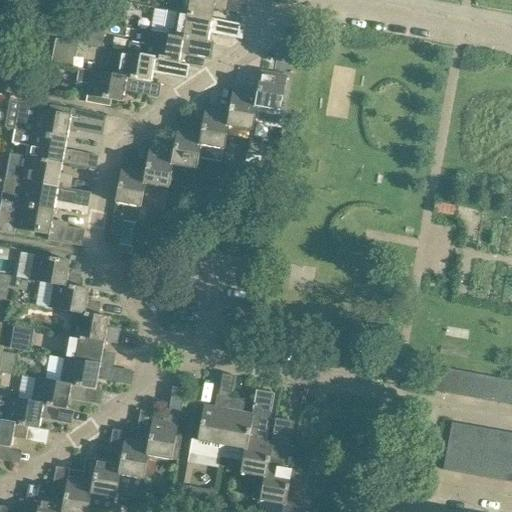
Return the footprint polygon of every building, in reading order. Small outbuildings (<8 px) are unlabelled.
[(236,0),(177,0),(175,12),(212,19),(214,10),(219,10),(223,14),(226,12),(231,12),(236,12),(238,16),(247,11),(249,2),(236,0)] [(102,1),(98,21),(113,24),(117,4),(102,1)] [(166,11),(162,34),(171,36),(208,43),(209,33),(242,39),(244,26),(212,19),(175,12),(166,11)] [(127,53),(168,61),(168,62),(179,64),(180,53),(211,58),(214,44),(208,43),(171,36),(162,34),(147,31),(145,44),(129,41),(127,53)] [(56,40),(51,64),(62,66),(67,43),(56,40)] [(115,75),(115,76),(140,80),(140,81),(151,83),(153,73),(154,64),(158,65),(160,70),(166,71),(168,62),(168,61),(127,53),(119,51),(115,75)] [(49,72),(50,63),(39,62),(38,71),(49,72)] [(78,68),(76,82),(89,84),(86,102),(110,107),(111,100),(123,102),(125,91),(138,94),(140,81),(140,80),(115,76),(115,75),(78,68)] [(257,95),(255,107),(256,108),(280,112),(286,76),(261,72),(256,95),(257,95)] [(254,108),(256,95),(233,91),(228,114),(230,114),(227,127),(228,127),(252,131),(256,108),(254,108)] [(71,109),(70,115),(39,109),(39,105),(20,101),(9,99),(2,128),(14,130),(67,140),(69,130),(102,136),(106,117),(71,109)] [(202,134),(197,159),(198,159),(222,163),(228,127),(227,127),(230,114),(228,114),(205,110),(201,133),(202,134)] [(173,153),(171,164),(172,165),(196,169),(198,159),(197,159),(202,134),(201,133),(177,129),(173,153)] [(14,130),(10,154),(63,164),(96,170),(99,156),(65,150),(67,140),(14,130)] [(146,172),(144,185),(145,186),(167,190),(172,165),(171,164),(173,153),(149,148),(145,172),(146,172)] [(10,154),(6,177),(71,190),(73,180),(66,178),(63,182),(59,181),(61,173),(63,164),(10,154)] [(245,171),(243,177),(271,159),(248,155),(245,171)] [(121,167),(115,203),(141,208),(145,186),(144,185),(146,172),(145,172),(121,167)] [(231,169),(230,176),(243,178),(243,177),(245,171),(231,169)] [(71,190),(6,177),(1,200),(54,210),(56,201),(62,202),(62,203),(88,208),(91,193),(71,190)] [(203,187),(202,195),(215,197),(216,189),(203,187)] [(15,229),(31,232),(49,235),(48,241),(82,247),(85,230),(60,225),(55,229),(51,229),(54,210),(1,200),(0,208),(0,232),(14,235),(15,229)] [(173,215),(186,217),(188,209),(175,207),(173,215)] [(145,234),(158,236),(160,228),(147,226),(145,234)] [(118,252),(131,255),(133,247),(131,247),(134,232),(122,230),(118,252)] [(67,280),(70,261),(50,258),(35,255),(31,275),(30,279),(54,284),(54,283),(79,288),(79,287),(81,278),(74,277),(71,281),(67,280)] [(10,277),(0,274),(0,299),(6,300),(10,277)] [(54,284),(50,308),(72,312),(73,311),(98,316),(98,315),(100,306),(93,305),(90,309),(86,308),(88,300),(90,289),(79,287),(79,288),(54,283),(54,284)] [(72,312),(68,335),(105,342),(117,344),(119,334),(113,333),(109,337),(106,336),(107,328),(109,318),(109,317),(98,315),(98,316),(73,311),(72,312)] [(16,326),(12,348),(22,350),(26,328),(16,326)] [(68,335),(64,358),(113,367),(115,358),(108,357),(105,360),(101,359),(105,342),(68,335)] [(4,353),(0,371),(0,372),(15,375),(18,356),(4,353)] [(64,360),(60,383),(84,388),(96,390),(98,379),(99,371),(103,372),(105,376),(111,378),(113,368),(113,367),(64,358),(64,360)] [(438,368),(433,391),(434,391),(444,393),(449,369),(438,368)] [(444,393),(456,395),(460,372),(449,369),(444,393)] [(456,395),(468,397),(472,374),(460,372),(456,395)] [(191,439),(189,453),(220,459),(221,455),(220,455),(231,397),(234,376),(223,374),(219,395),(219,396),(221,396),(220,403),(223,405),(223,409),(214,408),(204,406),(198,440),(192,439),(191,439)] [(468,397),(480,400),(484,376),(472,374),(468,397)] [(480,400),(492,402),(496,378),(484,376),(480,400)] [(492,402),(504,404),(508,380),(496,378),(492,402)] [(32,402),(32,403),(56,407),(56,408),(67,410),(67,408),(69,399),(70,391),(74,392),(76,396),(82,398),(84,388),(60,383),(46,381),(36,379),(36,381),(32,402)] [(150,431),(146,456),(147,456),(171,461),(176,436),(178,425),(177,424),(179,412),(181,412),(185,389),(173,388),(169,410),(168,416),(171,419),(171,423),(163,422),(153,420),(152,420),(150,431)] [(243,459),(240,473),(264,477),(265,478),(271,442),(266,441),(266,438),(263,433),(264,429),(268,427),(270,419),(274,394),(257,391),(252,414),(245,460),(243,459)] [(0,421),(28,427),(39,429),(41,419),(42,410),(46,411),(48,416),(54,417),(56,408),(56,407),(32,403),(32,402),(18,400),(8,398),(8,399),(0,397),(0,421)] [(231,397),(220,455),(221,455),(243,459),(245,460),(252,414),(242,413),(234,411),(235,407),(240,406),(241,399),(231,397)] [(264,477),(260,501),(261,501),(283,505),(285,506),(295,447),(289,446),(294,422),(276,419),(275,420),(274,428),(271,442),(265,478),(264,477)] [(0,445),(0,446),(0,447),(11,449),(11,448),(13,438),(15,430),(18,430),(20,435),(26,436),(28,427),(0,421),(0,445)] [(448,446),(459,449),(463,425),(452,423),(448,446)] [(475,427),(463,425),(459,449),(471,451),(475,427)] [(471,451),(483,453),(487,429),(475,427),(471,451)] [(122,450),(115,494),(140,498),(144,477),(147,460),(147,456),(146,456),(150,431),(141,429),(140,436),(144,438),(143,443),(135,441),(125,439),(124,439),(122,450)] [(499,432),(487,429),(483,453),(495,455),(499,432)] [(495,455),(507,457),(511,434),(499,432),(495,455)] [(443,471),(455,473),(459,449),(448,446),(443,471)] [(308,511),(311,498),(304,496),(313,450),(295,447),(285,506),(283,505),(282,511),(308,511)] [(96,459),(96,460),(86,511),(111,511),(115,494),(122,450),(113,449),(112,455),(111,461),(96,459)] [(471,451),(459,449),(455,473),(467,475),(471,451)] [(467,475),(479,477),(483,453),(471,451),(467,475)] [(495,455),(483,453),(479,477),(490,479),(495,455)] [(490,479),(502,481),(507,457),(495,455),(490,479)] [(511,458),(507,457),(502,481),(511,483),(511,458)] [(66,490),(61,511),(86,511),(96,460),(86,458),(83,472),(69,470),(66,490)] [(186,502),(211,506),(214,491),(189,487),(186,502)] [(38,509),(37,511),(61,511),(66,490),(57,488),(56,495),(59,497),(59,501),(50,500),(40,498),(38,509)]
